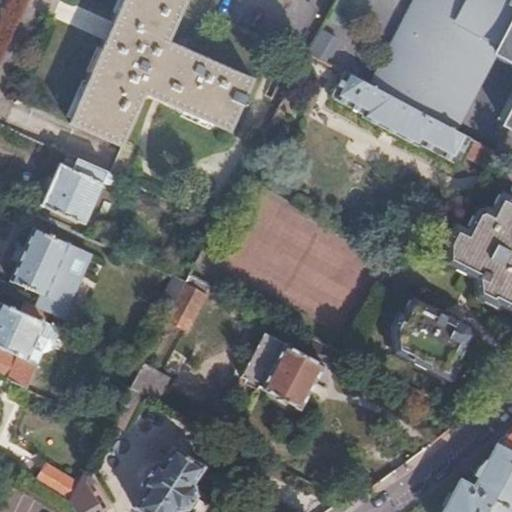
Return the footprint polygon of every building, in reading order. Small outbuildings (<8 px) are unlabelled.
[(189,0),(125,0),(68,127),(98,140),(119,150),(144,98),(225,137),(238,111),(242,112),(246,103),(243,102),(249,87),(167,49),(189,0)] [(511,133),(511,0),(415,0),(398,33),(435,53),(406,106),(451,130),(482,73),(477,60),(491,55),(511,66),(511,106),(502,128),(511,133)] [(318,29),(306,53),(323,61),(334,36),(318,29)] [(370,87),(406,106),(435,53),(398,33),(370,87)] [(455,163),(469,140),(451,130),(406,106),(370,87),(343,73),(331,97),(363,114),(362,117),(418,147),(419,144),(455,163)] [(106,173),(66,155),(61,165),(58,164),(39,205),(83,225),(106,173)] [(455,253),(447,266),(490,288),(484,301),(511,314),(511,258),(509,257),(511,251),(511,204),(501,200),(494,215),(485,212),(478,215),(467,235),(460,231),(450,250),(455,253)] [(90,254),(33,227),(10,279),(43,294),(37,307),(44,310),(46,311),(68,321),(74,307),(66,304),(90,254)] [(202,295),(182,286),(169,310),(188,321),(202,295)] [(0,377),(25,389),(36,366),(41,354),(50,349),(57,335),(53,327),(43,323),(41,322),(20,312),(0,302),(0,377)] [(25,302),(20,312),(41,322),(46,311),(44,310),(25,302)] [(455,326),(412,305),(398,332),(410,338),(401,357),(448,380),(464,350),(461,348),(466,338),(465,335),(453,329),(455,326)] [(188,321),(169,310),(164,320),(182,331),(188,321)] [(322,366),(263,334),(239,378),(296,410),(322,366)] [(138,393),(154,402),(168,378),(141,363),(128,387),(138,393)] [(125,416),(138,393),(128,387),(115,411),(125,416)] [(511,428),(507,433),(502,437),(498,441),(496,445),(511,453),(511,428)] [(511,511),(511,453),(496,445),(472,487),(458,480),(441,511),(511,511)] [(203,468),(173,448),(162,463),(158,461),(153,463),(140,483),(140,486),(145,489),(134,506),(141,511),(172,511),(175,510),(178,511),(186,511),(196,494),(196,487),(192,484),(203,468)] [(265,462),(278,469),(282,461),(269,453),(265,462)] [(35,480),(67,500),(76,484),(45,464),(35,480)] [(69,501),(74,511),(100,511),(108,508),(84,470),(77,482),(76,484),(67,500),(69,501)]
